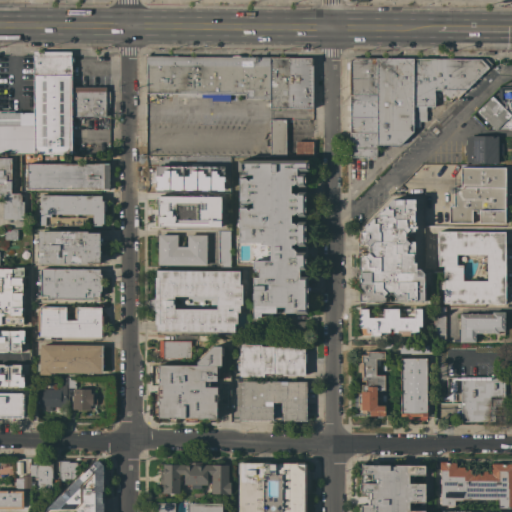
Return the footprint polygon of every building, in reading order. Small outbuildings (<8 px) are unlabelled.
[(71,116),(70,154),(33,154),(33,52),(70,51),(70,56),(71,56),(71,66),(70,87),(71,87),(71,116)] [(311,57),(144,57),(144,94),(209,94),(209,101),(228,101),(228,94),(243,94),(243,100),(267,100),(267,109),(311,109),(311,57)] [(347,157),(374,158),(375,145),(397,146),(414,127),(417,128),(417,121),(424,121),(424,107),(432,107),(432,90),(438,90),(447,99),(455,99),(493,60),(348,58),(347,157)] [(476,109),(498,87),(503,84),(509,81),(511,79),(511,130),(496,130),(492,126),(489,129),(485,125),(488,122),(476,111),(477,110),(476,109)] [(71,87),(105,87),(105,92),(109,92),(108,103),(105,103),(105,105),(107,105),(107,110),(105,110),(105,116),(71,116),(71,87)] [(268,157),(284,156),(284,119),(267,120),(268,157)] [(502,156),(499,156),(499,163),(469,163),(469,162),(465,162),(465,137),(469,137),(469,136),(498,136),(498,143),(501,143),(502,156)] [(293,156),(310,156),(311,141),(294,141),(293,156)] [(0,157),(10,158),(10,193),(23,194),(23,220),(2,219),(2,196),(0,196),(0,157)] [(303,171),(304,277),(306,277),(306,314),(294,314),(294,313),(283,313),(283,307),(274,308),(274,313),(260,313),(260,317),(256,317),(256,319),(252,319),(251,300),(251,293),(251,264),(235,264),(235,242),(238,242),(237,228),(237,219),(237,172),(236,172),(236,160),(307,160),(307,171),(303,171)] [(195,186),(173,186),(173,183),(159,183),(159,162),(177,162),(177,164),(196,164),(195,186)] [(108,190),(93,190),(93,189),(26,189),(25,164),(93,164),(93,163),(108,163),(108,190)] [(452,196),(452,187),(459,187),(459,167),(504,167),(504,196),(504,223),(478,223),(478,214),(475,214),(475,210),(471,210),(471,223),(448,223),(448,206),(452,206),(452,196)] [(228,210),(204,209),(204,194),(228,194),(228,210)] [(100,196),(100,201),(104,201),(104,210),(102,210),(102,224),(100,224),(100,226),(92,226),(92,218),(87,218),(86,226),(39,225),(39,195),(100,196)] [(357,302),(357,266),(358,266),(358,258),(357,258),(357,257),(357,242),(359,242),(358,232),(371,219),(376,219),(376,214),(391,200),(415,199),(416,215),(413,216),(413,226),(415,226),(415,228),(413,228),(413,258),(415,258),(416,269),(418,269),(422,274),(423,301),(357,302)] [(155,227),(156,214),(159,214),(159,209),(160,200),(177,200),(177,201),(185,201),(185,204),(192,204),(192,202),(198,202),(198,204),(200,204),(200,213),(199,213),(199,216),(195,216),(194,225),(193,225),(193,228),(180,227),(180,224),(174,224),(174,228),(155,227)] [(220,228),(217,228),(217,230),(202,229),(202,212),(210,212),(210,211),(221,211),(220,228)] [(4,240),(4,229),(16,230),(16,240),(4,240)] [(99,264),(36,264),(36,232),(38,232),(38,231),(86,231),(86,233),(99,233),(99,264)] [(229,267),(219,267),(219,263),(216,263),(216,231),(229,231),(229,267)] [(442,304),(442,289),(438,289),(438,282),(442,282),(442,276),(433,276),(433,271),(442,271),(442,266),(437,266),(437,253),(435,253),(435,245),(436,245),(436,232),(504,232),(504,304),(442,304)] [(206,265),(157,265),(157,235),(176,235),(176,247),(186,247),(186,235),(206,235),(206,265)] [(14,326),(13,326),(13,325),(0,324),(0,269),(14,269),(14,268),(14,267),(23,267),(23,277),(23,286),(21,286),(21,293),(23,293),(23,294),(23,304),(21,304),(20,308),(23,308),(23,309),(23,325),(22,325),(22,326),(14,326)] [(99,270),(99,274),(100,274),(100,275),(100,291),(99,292),(98,292),(98,297),(91,297),(91,299),(49,298),(49,300),(46,300),(46,296),(39,296),(39,291),(37,291),(37,285),(39,285),(39,280),(37,280),(37,273),(39,274),(39,269),(99,270)] [(156,331),(156,324),(154,324),(154,277),(155,277),(155,271),(238,271),(238,285),(241,285),(241,305),(239,305),(239,313),(236,313),(236,324),(233,324),(233,332),(156,331)] [(75,307),(100,307),(100,315),(102,315),(102,337),(39,337),(39,332),(36,332),(36,311),(39,311),(39,307),(65,307),(65,311),(67,311),(67,317),(65,317),(65,320),(75,320),(75,307)] [(444,342),(434,342),(434,307),(444,307),(444,342)] [(420,309),(420,327),(417,327),(417,333),(408,333),(408,336),(400,336),(400,333),(391,333),(391,328),(388,328),(388,333),(379,333),(379,335),(359,335),(359,328),(358,328),(358,310),(367,310),(367,314),(382,314),(382,309),(397,309),(397,313),(402,313),(402,314),(404,314),(404,317),(406,317),(406,314),(408,314),(408,313),(413,313),(413,309),(420,309)] [(491,314),(491,312),(504,312),(503,331),(497,331),(497,334),(493,334),(494,334),(474,333),(474,342),(458,342),(459,314),(491,314)] [(289,333),(301,334),(303,322),(291,321),(289,333)] [(21,330),(0,330),(0,352),(21,352),(21,330)] [(190,341),(190,359),(158,358),(158,340),(190,341)] [(102,345),(102,373),(49,373),(49,375),(38,375),(38,370),(36,370),(36,364),(38,364),(39,344),(102,345)] [(303,353),(305,353),(305,363),(303,363),(303,376),(281,376),(281,374),(263,373),(263,377),(239,377),(239,370),(236,370),(236,363),(239,363),(238,348),(240,347),(240,345),(260,345),(260,347),(290,347),(290,349),(303,348),(303,353)] [(157,418),(157,405),(156,405),(156,401),(157,401),(157,398),(156,396),(156,393),(156,391),(156,386),(157,385),(157,382),(156,382),(156,379),(157,379),(157,374),(156,374),(155,373),(155,370),(155,368),(157,365),(195,365),(195,363),(212,346),(227,346),(226,378),(216,378),(215,381),(208,381),(208,383),(226,383),(226,404),(215,404),(215,418),(215,420),(207,420),(207,418),(196,418),(196,420),(183,420),(183,418),(174,418),(174,419),(167,419),(167,418),(157,418)] [(375,391),(375,405),(383,405),(384,416),(381,416),(381,418),(376,418),(376,416),(368,416),(368,415),(365,415),(365,411),(360,411),(360,403),(357,403),(357,393),(360,393),(360,385),(364,385),(364,381),(360,381),(360,377),(356,377),(356,359),(360,359),(360,355),(366,355),(366,352),(383,351),(383,360),(375,360),(375,375),(383,375),(383,391),(375,391)] [(399,358),(425,358),(425,416),(399,416),(399,358)] [(0,360),(12,360),(26,360),(26,369),(25,369),(25,376),(13,376),(13,370),(12,370),(12,371),(3,371),(4,376),(3,380),(3,385),(0,385),(0,360)] [(38,378),(38,385),(60,386),(60,379),(66,379),(66,408),(31,407),(31,378),(38,378)] [(460,422),(459,378),(503,378),(503,397),(489,397),(489,422),(460,422)] [(271,421),(237,420),(237,407),(240,407),(241,381),(305,382),(305,421),(282,421),(280,421),(280,417),(282,417),(282,412),(280,412),(280,403),(272,403),(271,421)] [(72,410),(72,389),(89,389),(89,394),(92,394),(92,405),(89,405),(89,410),(72,410)] [(0,418),(0,393),(21,393),(21,394),(23,394),(23,419),(0,418)] [(59,481),(59,478),(58,478),(58,460),(69,461),(69,462),(77,462),(77,464),(79,464),(79,468),(76,468),(76,475),(72,479),(64,479),(64,481),(59,481)] [(0,476),(18,476),(18,471),(14,471),(14,461),(0,461),(0,476)] [(44,511),(46,510),(45,509),(51,504),(51,503),(73,480),(75,480),(78,476),(80,477),(91,465),(90,465),(96,461),(103,461),(103,511),(44,511)] [(188,465),(188,462),(196,462),(196,465),(228,466),(227,483),(230,483),(230,495),(210,494),(211,482),(206,482),(206,485),(200,485),(200,489),(191,488),(191,485),(182,485),(183,475),(179,475),(178,494),(161,494),(161,487),(159,487),(159,479),(162,479),(162,464),(188,465)] [(305,511),(237,511),(237,474),(237,464),(238,464),(238,463),(295,463),(295,462),(303,462),(305,464),(305,511)] [(439,470),(438,470),(438,462),(455,462),(455,467),(463,467),(463,469),(470,469),(470,473),(480,473),(480,471),(486,471),(486,473),(490,473),(490,464),(511,464),(511,509),(497,509),(497,499),(462,499),(462,501),(454,501),(454,505),(439,505),(439,470)] [(360,463),(367,463),(367,466),(370,466),(370,464),(378,464),(378,465),(388,465),(388,466),(393,466),(407,466),(407,464),(413,464),(413,466),(424,466),(424,475),(413,475),(413,476),(410,479),(412,483),(423,483),(423,484),(425,484),(425,490),(423,490),(424,495),(425,495),(425,501),(413,501),(413,503),(411,505),(413,510),(425,510),(425,511),(358,511),(358,507),(360,507),(360,505),(365,505),(365,497),(360,497),(360,490),(358,490),(358,483),(359,483),(360,463)] [(29,465),(44,465),(44,464),(52,464),(52,478),(51,478),(51,485),(51,491),(36,490),(36,477),(34,477),(34,476),(29,476),(29,465)] [(0,491),(22,491),(22,496),(25,496),(25,503),(22,503),(22,509),(0,509),(0,491)] [(155,511),(156,503),(174,503),(174,511),(187,511),(187,503),(221,504),(221,511),(155,511)]
